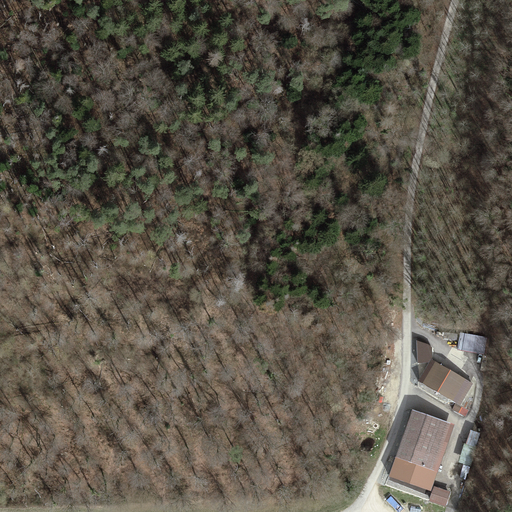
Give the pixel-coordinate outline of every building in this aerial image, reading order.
[(486,338),(460,333),(457,349),(483,354),(486,338)] [(471,383),(431,360),(419,380),(460,403),(471,383)] [(414,417),(398,461),(434,474),(449,430),(414,417)] [(480,433),(470,430),(466,444),(464,443),(458,462),(471,466),(477,447),(475,447),(480,433)] [(429,487),(434,474),(398,461),(393,475),(429,487)] [(450,492),(433,486),(428,501),(445,506),(450,492)]
